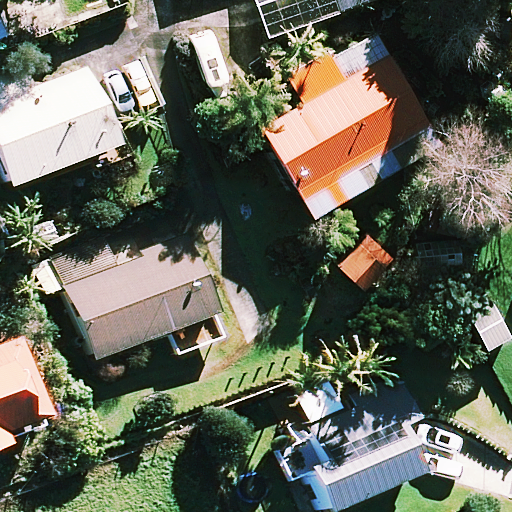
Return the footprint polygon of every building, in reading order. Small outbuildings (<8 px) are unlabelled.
[(357,0),(252,0),(264,33),(357,0)] [(433,142),(373,30),(286,77),(300,102),(258,125),(305,211),(433,142)] [(118,161),(76,50),(0,78),(0,174),(6,190),(85,160),(90,172),(118,161)] [(217,340),(180,241),(113,266),(104,240),(37,265),(48,294),(63,289),(90,361),(162,334),(171,357),(217,340)] [(0,448),(5,446),(2,438),(40,424),(4,327),(0,328),(0,448)] [(406,419),(391,385),(357,399),(368,425),(294,456),(316,511),(322,511),(410,476),(389,426),(406,419)]
